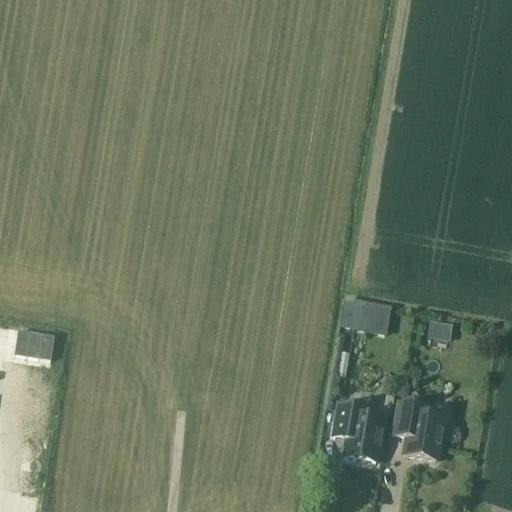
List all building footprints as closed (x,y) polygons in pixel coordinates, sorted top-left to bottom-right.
[(339,323),(338,330),(367,336),(370,321),(388,324),(391,311),(343,302),(339,323)] [(452,340),(454,323),(430,321),(428,338),(452,340)] [(398,386),(396,398),(408,400),(410,388),(398,386)] [(425,417),(426,409),(399,404),(393,437),(406,440),(409,444),(406,446),(404,458),(435,463),(443,420),(425,417)] [(338,406),(332,439),(345,441),(348,446),(345,448),(343,459),(375,465),(382,421),(364,418),(366,410),(338,406)]
